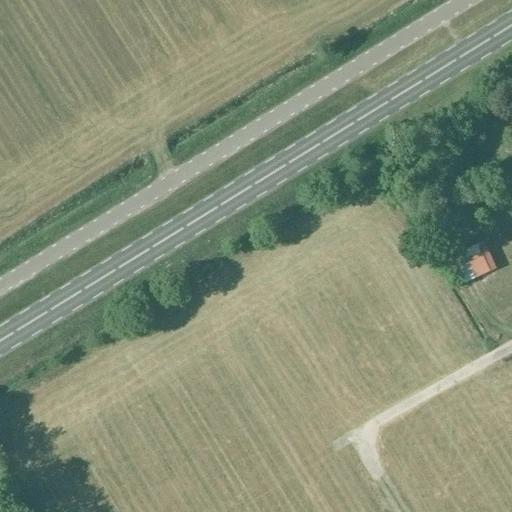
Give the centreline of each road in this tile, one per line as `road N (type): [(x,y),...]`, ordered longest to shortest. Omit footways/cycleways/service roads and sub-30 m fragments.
road 1 (primary): [(0,340),(511,25)]
road 2 (unclassified): [(0,288),(468,0)]
